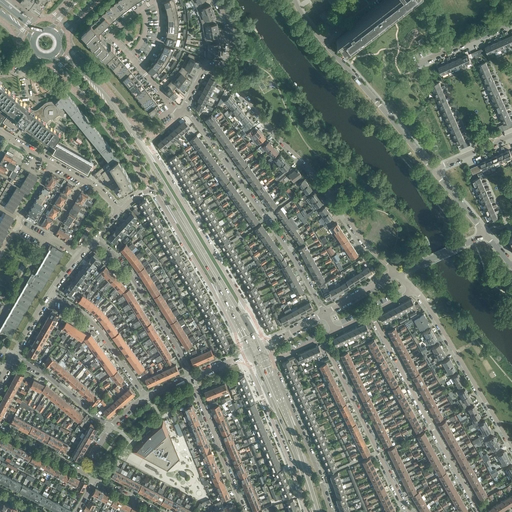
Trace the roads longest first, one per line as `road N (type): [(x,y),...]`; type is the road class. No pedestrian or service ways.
road 1 (residential): [(225,65),(234,88),(389,276)]
road 2 (residential): [(324,314),(264,216),(183,110)]
road 3 (residential): [(370,314),(478,511)]
road 4 (residential): [(410,511),(323,337)]
road 5 (secondary): [(50,54),(168,203)]
road 6 (residential): [(412,290),(511,446)]
road 7 (residential): [(238,311),(237,292),(158,159),(148,159)]
road 8 (secondary): [(238,311),(148,159)]
road 9 (residential): [(427,171),(320,37)]
road 10 (residential): [(191,376),(127,271),(94,239)]
road 11 (residential): [(242,511),(191,376)]
road 12 (secondary): [(148,159),(59,47)]
road 13 (residential): [(51,292),(94,322),(145,396)]
road 14 (residential): [(255,381),(305,511)]
road 15 (secondary): [(259,374),(310,497)]
road 16 (residential): [(110,427),(14,354)]
